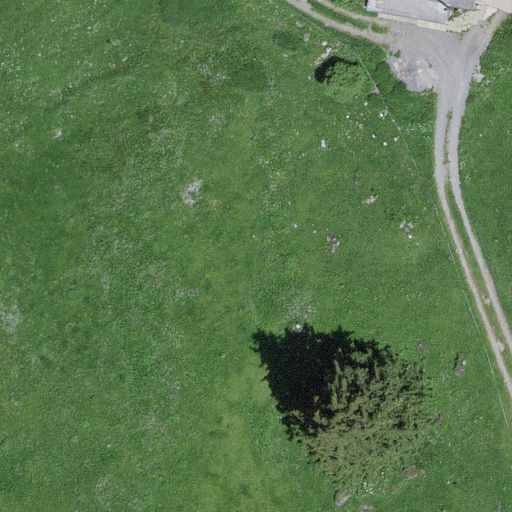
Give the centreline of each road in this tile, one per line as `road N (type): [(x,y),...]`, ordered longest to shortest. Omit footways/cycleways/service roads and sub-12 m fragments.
road 1 (track): [(503,0),(469,45),(452,90),(444,175),(511,382)]
road 2 (track): [(297,0),(374,33),(469,45)]
